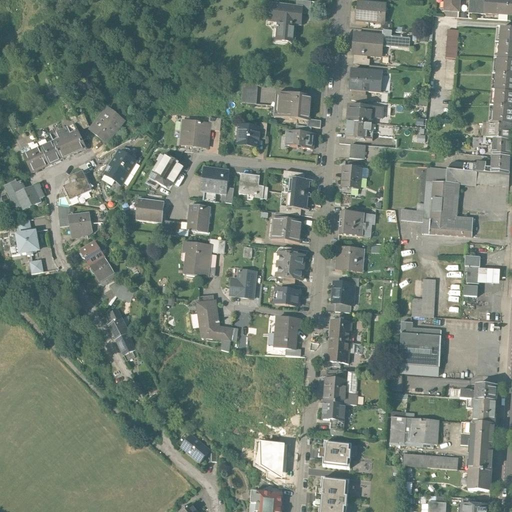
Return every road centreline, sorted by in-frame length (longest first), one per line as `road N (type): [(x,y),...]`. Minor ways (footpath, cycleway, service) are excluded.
road 1 (residential): [(217,511),(211,492),(165,450),(59,247),(54,185),(83,167)]
road 2 (residential): [(300,511),(330,172)]
road 3 (track): [(165,450),(138,437),(86,373),(0,302)]
road 4 (residential): [(330,172),(208,159),(184,194)]
road 5 (residential): [(332,144),(343,0)]
